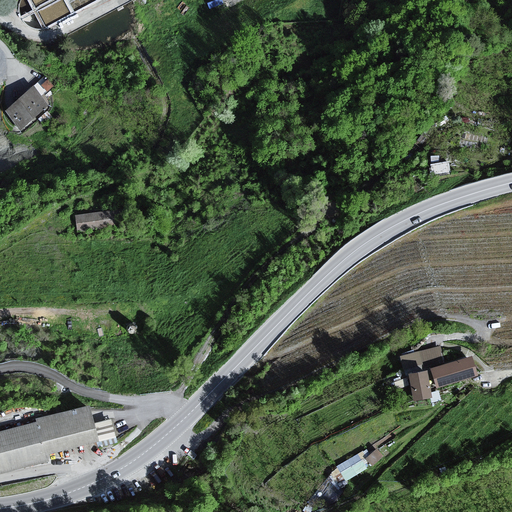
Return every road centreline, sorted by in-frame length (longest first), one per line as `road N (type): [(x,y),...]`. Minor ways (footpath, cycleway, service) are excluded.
road 1 (secondary): [(0,509),(113,473),(160,440),(363,244),(425,210),(511,182)]
road 2 (track): [(164,405),(253,276),(407,160),(443,119),(493,116)]
road 3 (track): [(0,249),(194,147),(238,96)]
road 4 (track): [(185,417),(39,370),(0,369)]
